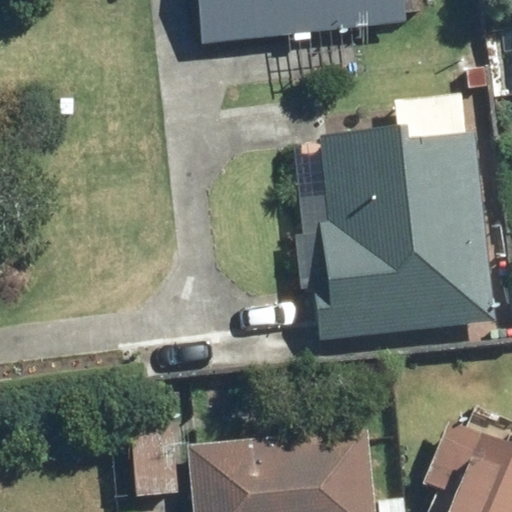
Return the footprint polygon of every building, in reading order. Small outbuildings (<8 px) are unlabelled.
[(402,20),(399,0),(191,0),(197,44),(402,20)] [(490,321),(469,134),(461,135),(457,94),(390,101),(393,128),(314,137),(323,220),(314,221),(320,280),(307,282),(314,341),(490,321)] [(136,232),(49,244),(54,284),(142,273),(136,232)] [(172,492),(166,411),(123,414),(129,495),(172,492)] [(511,511),(511,451),(442,422),(416,482),(431,489),(421,511),(511,511)] [(369,511),(363,431),(183,446),(188,511),(369,511)]
